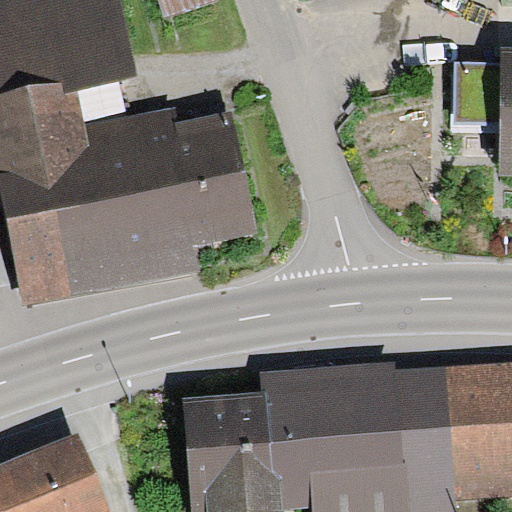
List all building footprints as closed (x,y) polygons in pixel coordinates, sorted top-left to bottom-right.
[(104,0),(74,0),(0,17),(0,177),(26,289),(244,238),(215,114),(73,147),(59,88),(121,73),(104,0)] [(223,0),(164,0),(172,22),(225,5),(223,0)] [(511,52),(503,53),(501,195),(511,195),(511,52)] [(276,416),(198,419),(202,511),(407,511),(407,507),(511,501),(511,376),(274,388),(276,416)] [(107,511),(89,462),(0,493),(0,511),(107,511)]
